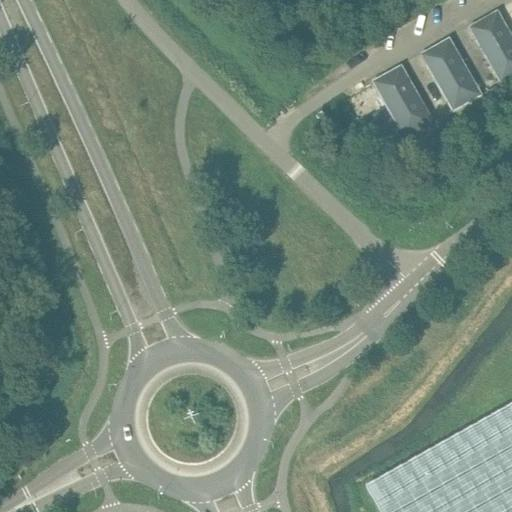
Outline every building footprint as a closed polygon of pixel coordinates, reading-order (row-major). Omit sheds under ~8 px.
[(511,33),(499,11),(468,29),(502,88),(511,81),(511,33)] [(451,39),(420,56),(454,115),(485,98),(451,39)] [(372,83),(405,143),(436,125),(403,66),(372,83)] [(488,94),(493,103),(503,98),(497,89),(488,94)] [(449,116),(440,121),(445,131),(454,126),(449,116)] [(511,511),(511,406),(366,488),(379,511),(511,511)]
